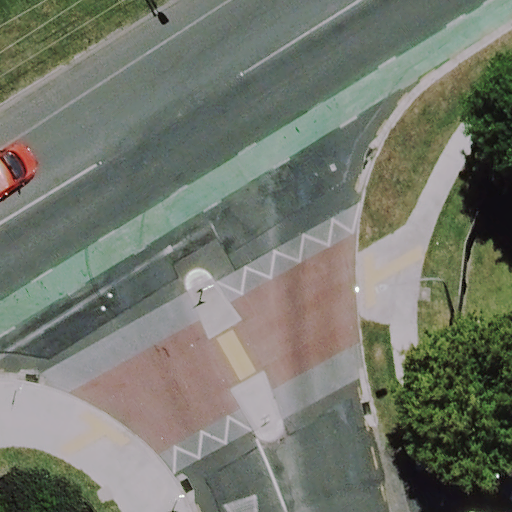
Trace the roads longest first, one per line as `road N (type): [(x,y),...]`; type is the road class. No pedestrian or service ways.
road 1 (residential): [(289,511),(200,232),(138,140)]
road 2 (secondary): [(364,0),(138,140)]
road 3 (secondary): [(138,140),(0,224)]
